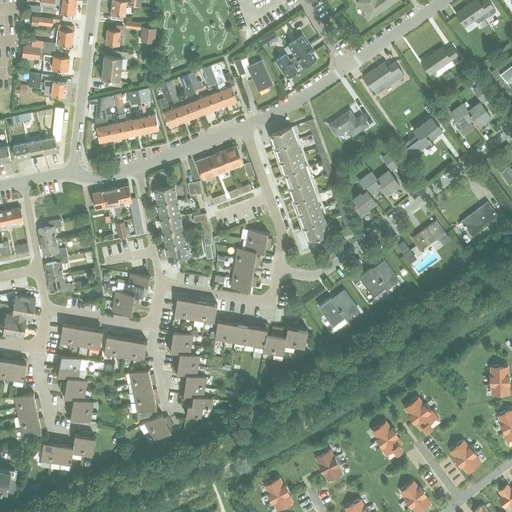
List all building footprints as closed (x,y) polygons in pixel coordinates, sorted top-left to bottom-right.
[(41,0),(41,4),(56,6),(56,4),(60,4),(59,13),(75,15),(76,0),(41,0)] [(148,1),(147,0),(112,0),(112,4),(111,4),(110,10),(111,10),(111,11),(125,13),(127,4),(141,6),(142,0),(148,1)] [(368,19),(396,0),(357,0),(356,1),(368,19)] [(475,19),(478,22),(488,15),(489,16),(496,11),(488,0),(484,0),(481,2),(479,0),(474,0),(456,13),(465,26),(475,19)] [(59,18),(32,15),(31,24),(38,25),(38,23),(52,25),(53,20),(58,21),(59,18)] [(141,28),(141,22),(127,20),(126,26),(141,28)] [(71,44),(74,26),(59,24),(56,42),(44,41),(43,47),(54,49),(62,50),(63,43),(71,44)] [(487,24),(482,28),(486,34),(492,30),(487,24)] [(123,31),(123,27),(117,26),(116,31),(108,30),(106,43),(121,45),(122,36),(121,36),(121,31),(123,31)] [(154,42),(156,28),(143,27),(141,40),(154,42)] [(264,47),(277,38),(274,33),(261,41),(264,47)] [(316,59),(311,52),(312,51),(309,46),(308,47),(301,37),(288,45),(295,56),(289,60),(285,55),(276,61),(287,77),(296,71),(295,70),(302,65),(303,67),(316,59)] [(40,47),(24,45),(22,56),(39,58),(39,54),(40,47)] [(454,64),(461,59),(452,46),(445,51),(443,47),(421,61),(430,74),(452,60),(454,64)] [(54,49),(40,47),(39,54),(44,54),(44,59),(53,60),(52,67),(68,69),(70,57),(54,55),(54,49)] [(103,66),(103,67),(121,69),(121,68),(122,58),(124,58),(125,51),(112,49),(111,56),(104,55),(103,66)] [(511,56),(491,72),(497,79),(500,76),(499,74),(501,73),(507,81),(511,77),(511,56)] [(239,75),(245,73),(240,59),(234,60),(239,75)] [(210,64),(217,81),(218,84),(229,80),(228,78),(226,78),(224,80),(217,61),(210,64)] [(258,91),(272,84),(261,61),(247,68),(258,91)] [(385,62),(364,77),(372,90),(373,89),(376,93),(389,85),(386,80),(393,76),(396,80),(403,75),(395,62),(388,67),(385,62)] [(210,64),(203,66),(206,76),(204,76),(207,85),(217,81),(210,64)] [(103,67),(102,79),(109,79),(108,85),(122,87),(122,80),(120,80),(121,69),(103,67)] [(193,70),(187,72),(194,89),(203,86),(201,81),(197,81),(196,76),(196,75),(194,70),(193,70)] [(450,71),(443,76),(446,80),(453,76),(450,71)] [(40,86),(41,73),(30,72),(29,85),(40,86)] [(181,75),(189,94),(195,92),(194,89),(187,72),(181,75)] [(171,79),(165,81),(172,99),(173,102),(178,101),(176,96),(177,96),(171,79)] [(44,81),(44,85),(52,86),(51,95),(65,97),(66,83),(44,81)] [(165,81),(159,83),(164,97),(159,99),(162,107),(168,105),(167,101),(172,99),(165,81)] [(19,93),(27,94),(28,85),(20,84),(19,93)] [(483,102),(489,97),(480,85),(474,89),(483,102)] [(220,90),(225,105),(236,101),(231,86),(220,90)] [(138,89),(140,101),(150,99),(147,87),(138,89)] [(138,89),(128,91),(131,103),(140,101),(138,89)] [(225,105),(220,90),(208,94),(214,109),(225,105)] [(121,93),(115,94),(120,121),(123,136),(135,134),(132,119),(126,120),(124,108),(121,93)] [(208,94),(197,98),(203,113),(214,109),(208,94)] [(112,95),(103,96),(105,107),(114,105),(112,95)] [(95,116),(95,119),(96,126),(99,141),(112,139),(108,124),(107,118),(107,117),(105,109),(105,107),(103,96),(98,98),(95,116)] [(437,97),(433,100),(437,106),(441,103),(437,97)] [(203,113),(197,98),(186,103),(191,118),(203,113)] [(480,102),(469,110),(468,110),(474,118),(479,125),(491,116),(480,102)] [(191,118),(186,103),(175,107),(180,122),(191,118)] [(429,103),(424,107),(427,112),(433,108),(429,103)] [(459,129),(464,135),(474,127),(470,121),(474,118),(468,110),(469,110),(463,103),(451,112),(462,127),(459,129)] [(54,137),(41,139),(44,153),(58,150),(56,141),(60,140),(63,108),(55,107),(53,130),(54,137)] [(180,122),(175,107),(163,111),(169,126),(180,122)] [(353,135),(367,126),(361,117),(356,120),(350,111),(329,125),(337,136),(348,128),(353,135)] [(144,116),(147,131),(159,129),(156,114),(144,116)] [(147,131),(144,116),(132,119),(135,134),(147,131)] [(411,140),(405,144),(413,155),(420,149),(431,141),(432,143),(433,142),(431,139),(437,135),(436,134),(436,135),(432,129),(438,125),(431,116),(414,130),(418,135),(411,140)] [(308,121),(312,134),(318,132),(313,119),(308,121)] [(120,121),(108,124),(112,139),(123,136),(120,121)] [(275,147),(297,140),(292,127),(271,134),(275,147)] [(317,148),(322,146),(318,132),(312,134),(317,148)] [(41,139),(27,142),(30,156),(44,153),(41,139)] [(297,140),(275,147),(280,161),(301,153),(297,140)] [(30,156),(27,142),(13,145),(16,159),(30,156)] [(236,145),(223,150),(230,169),(243,164),(243,162),(236,145)] [(8,146),(0,147),(0,162),(11,160),(8,146)] [(322,146),(317,148),(322,161),(327,159),(322,146)] [(223,151),(209,156),(216,174),(230,169),(223,151)] [(392,169),(398,165),(389,152),(383,157),(392,169)] [(306,167),(301,153),(280,161),(285,174),(306,167)] [(216,174),(209,156),(195,161),(203,180),(216,174)] [(322,161),(327,174),(332,172),(327,159),(322,161)] [(249,160),(243,162),(243,164),(248,175),(254,173),(249,160)] [(511,169),(509,166),(501,172),(510,184),(511,182),(511,169)] [(311,179),(306,167),(285,174),(289,187),(311,179)] [(372,171),(360,181),(367,190),(362,194),(361,192),(353,198),(354,200),(356,203),(355,204),(356,207),(361,213),(376,202),(371,195),(382,187),(387,194),(400,185),(389,170),(377,178),(372,171)] [(327,174),(332,187),(337,185),(332,172),(327,174)] [(315,193),(311,179),(289,187),(294,200),(315,193)] [(189,195),(201,192),(199,180),(187,182),(189,195)] [(248,184),(237,188),(239,194),(250,190),(248,184)] [(120,207),(121,207),(125,206),(124,203),(130,202),(136,234),(143,232),(137,197),(131,198),(129,185),(116,187),(120,207)] [(156,203),(176,199),(173,185),(154,189),(156,203)] [(332,187),(336,200),(342,198),(337,185),(332,187)] [(120,207),(116,187),(104,189),(108,209),(108,206),(114,205),(116,215),(122,214),(121,207),(120,207)] [(239,194),(237,188),(228,192),(230,198),(239,194)] [(108,209),(104,189),(93,191),(96,208),(103,206),(104,210),(108,209)] [(315,193),(294,200),(299,214),(320,206),(315,193)] [(214,205),(226,200),(223,194),(211,198),(214,205)] [(336,200),(341,214),(346,212),(342,198),(336,200)] [(179,214),(176,199),(156,203),(159,218),(179,214)] [(472,235),(498,216),(488,202),(462,221),(472,235)] [(320,206),(299,214),(303,227),(325,220),(320,206)] [(9,210),(12,226),(17,225),(17,223),(23,222),(20,208),(9,210)] [(9,210),(0,212),(0,226),(6,225),(6,228),(12,226),(9,210)] [(199,214),(193,215),(194,221),(200,220),(207,219),(205,212),(199,214)] [(341,214),(346,226),(351,224),(346,212),(341,214)] [(182,228),(179,214),(159,218),(162,232),(182,228)] [(41,241),(55,238),(54,228),(61,226),(60,219),(49,221),(49,226),(39,228),(41,241)] [(329,232),(325,220),(303,227),(308,240),(329,232)] [(450,240),(446,234),(436,220),(412,238),(420,250),(427,245),(426,245),(438,236),(439,239),(438,239),(442,245),(450,240)] [(124,221),(117,222),(120,237),(126,236),(125,227),(124,221)] [(182,228),(162,232),(165,246),(184,242),(182,228)] [(246,239),(270,243),(270,238),(267,237),(268,233),(248,229),(246,239)] [(57,249),(55,238),(41,241),(44,254),(54,252),(55,257),(66,254),(65,248),(57,249)] [(246,239),(245,248),(245,249),(257,251),(264,252),(265,248),(269,248),(270,243),(246,239)] [(0,251),(1,255),(10,253),(8,240),(3,241),(3,242),(4,246),(0,246),(0,251)] [(402,240),(396,245),(409,263),(416,259),(402,240)] [(17,252),(28,250),(27,242),(16,244),(17,252)] [(187,257),(184,242),(165,246),(168,261),(187,257)] [(205,244),(204,244),(206,258),(212,257),(210,243),(205,244)] [(236,247),(235,257),(259,261),(260,257),(256,256),(257,251),(245,249),(245,248),(236,247)] [(66,254),(55,257),(56,262),(45,264),(47,276),(62,273),(60,263),(67,262),(66,254)] [(217,261),(216,264),(223,265),(224,256),(217,254),(217,257),(217,261)] [(259,261),(235,257),(233,267),(253,270),(254,266),(258,267),(259,261)] [(372,267),(359,277),(373,295),(385,287),(387,289),(399,280),(384,261),(373,269),(372,267)] [(253,270),(233,267),(232,277),(255,281),(256,277),(253,276),(253,270)] [(62,273),(47,276),(50,289),(61,287),(62,292),(73,290),(71,283),(64,284),(62,273)] [(130,273),(128,283),(148,286),(149,276),(130,273)] [(255,281),(232,277),(230,287),(250,291),(251,286),(255,286),(255,281)] [(124,282),(123,292),(135,294),(134,294),(142,295),(143,290),(147,291),(148,286),(128,283),(124,282)] [(331,297),(319,306),(333,325),(345,317),(346,319),(358,310),(344,290),(332,299),(331,297)] [(115,291),(113,301),(137,304),(138,299),(134,299),(134,294),(135,294),(123,292),(115,291)] [(15,295),(13,305),(33,309),(35,299),(15,295)] [(183,318),(187,298),(177,296),(173,317),(183,318)] [(197,300),(187,298),(183,318),(193,320),(197,300)] [(197,300),(193,320),(203,322),(207,302),(197,300)] [(137,304),(113,301),(112,311),(131,314),(132,309),(136,310),(137,304)] [(207,302),(203,322),(214,324),(217,303),(207,302)] [(13,305),(12,315),(26,317),(26,318),(31,319),(33,309),(13,305)] [(12,315),(6,314),(4,324),(24,327),(26,318),(26,317),(12,315)] [(224,341),(228,318),(223,317),(222,321),(217,320),(215,332),(214,337),(214,340),(224,341)] [(233,318),(228,318),(224,341),(234,343),(237,323),(232,322),(233,318)] [(242,324),(237,323),(234,343),(244,345),(248,321),(243,320),(242,324)] [(248,321),(244,345),(254,346),(257,327),(252,326),(253,322),(248,321)] [(69,345),(73,325),(62,323),(59,343),(69,345)] [(254,346),(253,351),(262,353),(263,348),(266,333),(268,324),(263,323),(262,327),(257,327),(254,346)] [(24,327),(4,324),(2,334),(22,337),(24,327)] [(287,326),(286,336),(284,346),(294,348),(298,324),(293,324),(293,327),(287,326)] [(298,324),(294,348),(304,349),(308,330),(302,329),(303,325),(298,324)] [(82,326),(73,325),(69,345),(79,346),(82,326)] [(92,328),(82,326),(79,346),(89,348),(92,328)] [(263,348),(262,353),(273,354),(274,347),(277,331),(277,327),(272,327),(272,330),(271,334),(266,333),(263,348)] [(274,347),(273,354),(283,356),(284,346),(286,336),(281,336),(281,332),(282,328),(277,327),(277,331),(274,347)] [(92,328),(89,348),(99,350),(102,329),(92,328)] [(114,355),(117,332),(112,331),(112,335),(106,334),(103,354),(114,355)] [(168,335),(167,340),(191,344),(192,334),(172,331),(172,336),(168,335)] [(122,333),(117,332),(114,355),(123,357),(127,337),(122,336),(122,333)] [(127,337),(123,357),(133,358),(137,335),(132,334),(131,338),(127,337)] [(142,336),(137,335),(133,358),(143,360),(147,340),(141,339),(142,336)] [(191,344),(167,340),(166,345),(170,346),(169,351),(180,352),(189,354),(191,344)] [(174,357),(174,361),(197,365),(199,355),(189,354),(180,352),(179,357),(174,357)] [(7,356),(3,379),(13,381),(16,361),(11,360),(11,357),(11,355),(7,355),(7,356)] [(56,360),(55,364),(79,369),(85,370),(87,360),(81,359),(61,355),(60,361),(56,360)] [(16,361),(13,381),(23,382),(23,378),(25,368),(26,359),(27,358),(21,357),(21,358),(20,362),(16,361)] [(197,365),(174,361),(173,366),(177,367),(176,372),(186,374),(186,373),(196,375),(197,365)] [(507,363),(503,363),(503,366),(498,366),(498,364),(492,365),(492,366),(490,366),(490,375),(488,375),(488,384),(491,384),(491,393),(493,393),(493,394),(499,394),(499,392),(504,392),(504,395),(508,395),(508,392),(508,383),(508,374),(507,374),(507,366),(507,363)] [(79,369),(55,364),(54,370),(58,371),(57,376),(67,377),(77,378),(79,369)] [(131,382),(154,377),(153,373),(150,373),(148,368),(129,372),(131,382)] [(186,373),(186,374),(185,379),(181,378),(180,383),(204,387),(206,376),(196,375),(186,373)] [(62,381),(62,385),(85,390),(86,380),(77,378),(67,377),(66,382),(62,381)] [(155,383),(154,377),(131,382),(133,392),(152,388),(151,383),(155,383)] [(204,387),(180,383),(180,388),(184,389),(183,393),(189,394),(193,395),(202,397),(202,396),(204,387)] [(85,390),(62,385),(60,391),(64,392),(63,397),(73,399),(73,398),(83,400),(85,390)] [(152,388),(133,392),(134,402),(158,397),(157,392),(153,393),(152,388)] [(16,406),(39,401),(38,397),(34,398),(33,393),(14,397),(16,406)] [(188,399),(187,404),(202,406),(202,407),(211,408),(213,398),(202,396),(202,397),(193,395),(192,400),(188,399)] [(158,397),(134,402),(137,412),(138,418),(152,415),(151,409),(156,408),(155,403),(159,402),(158,397)] [(68,403),(68,407),(91,411),(93,402),(83,400),(73,398),(73,399),(72,403),(68,403)] [(415,421),(420,428),(423,426),(426,430),(431,426),(428,422),(433,418),(431,414),(433,413),(430,410),(426,403),(423,405),(418,398),(417,399),(416,398),(411,401),(412,402),(409,405),(407,402),(403,405),(405,407),(410,415),(414,421),(415,421)] [(39,401),(16,406),(18,416),(37,412),(36,408),(40,407),(39,401)] [(202,406),(187,404),(185,414),(201,417),(202,407),(202,406)] [(509,411),(505,413),(504,411),(499,414),(500,415),(498,416),(502,424),(499,425),(503,432),(505,436),(507,435),(509,439),(511,437),(511,407),(511,406),(508,408),(509,411)] [(91,411),(68,407),(67,413),(71,413),(70,418),(89,422),(91,411)] [(38,417),(37,412),(18,416),(20,426),(43,421),(42,416),(38,417)] [(149,431),(170,420),(167,416),(164,417),(161,412),(144,422),(149,431)] [(381,422),(382,424),(379,427),(378,426),(373,429),(374,430),(373,431),(378,438),(376,440),(380,447),(381,446),(383,450),(385,448),(388,452),(393,448),(396,452),(401,448),(398,444),(401,442),(396,435),(392,428),(391,429),(386,422),(384,419),(381,422)] [(172,424),(170,420),(149,431),(154,440),(171,430),(169,426),(172,424)] [(43,421),(20,426),(22,437),(42,433),(40,427),(44,427),(43,421)] [(75,434),(74,442),(72,453),(82,455),(83,448),(85,431),(80,431),(80,435),(75,434)] [(83,448),(82,455),(92,457),(95,437),(90,436),(91,432),(85,431),(83,448)] [(50,462),(54,439),(49,438),(48,442),(43,441),(40,460),(50,462)] [(54,439),(50,462),(60,464),(61,454),(63,444),(58,443),(59,439),(54,439)] [(450,450),(456,457),(455,458),(461,465),(461,464),(467,471),(469,473),(472,470),(470,468),(474,465),(475,466),(479,463),(478,461),(480,460),(474,453),(476,452),(471,445),(469,446),(463,440),(461,441),(461,440),(456,443),(457,444),(453,448),(451,445),(448,448),(450,450)] [(68,445),(63,444),(61,454),(60,464),(70,465),(72,453),(74,442),(68,441),(68,445)] [(315,456),(319,464),(318,464),(323,472),(327,480),(328,480),(329,482),(333,480),(331,478),(336,476),(336,477),(341,474),(341,473),(342,472),(338,464),(341,463),(337,455),(334,456),(330,448),(328,449),(328,448),(323,451),(323,452),(319,454),(318,452),(314,453),(315,456)] [(0,468),(0,490),(0,491),(0,492),(2,492),(2,491),(7,492),(11,471),(0,468)] [(275,479),(271,481),(270,480),(265,483),(266,484),(264,485),(268,493),(266,494),(270,502),(272,501),(276,508),(278,508),(279,509),(284,506),(283,505),(288,503),(289,505),(293,503),(291,501),(287,493),(288,493),(284,485),(283,485),(279,477),(278,475),(274,476),(275,479)] [(9,477),(7,492),(15,493),(18,479),(9,477)] [(411,478),(408,481),(410,483),(406,486),(405,485),(400,489),(401,490),(400,491),(405,498),(403,500),(409,507),(411,505),(416,511),(418,511),(419,511),(423,508),(422,507),(426,504),(428,506),(431,504),(429,501),(430,501),(424,494),(425,494),(419,487),(418,487),(413,481),(411,478)] [(507,485),(504,487),(502,488),(502,489),(499,491),(503,496),(499,498),(505,506),(508,503),(511,507),(511,488),(511,490),(507,485)] [(346,508),(348,511),(369,511),(367,507),(365,508),(361,500),(359,501),(358,500),(353,502),(354,504),(350,506),(349,503),(345,505),(346,508)]
